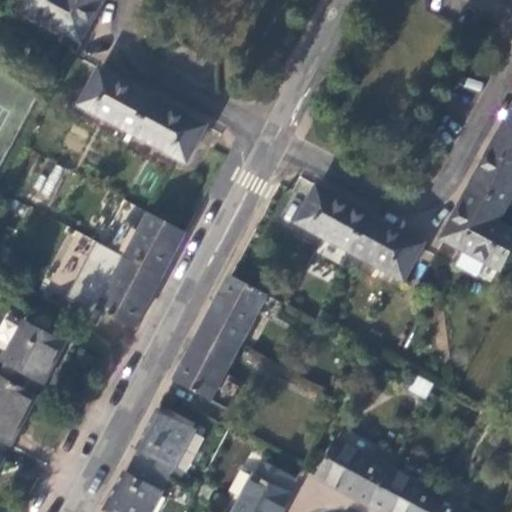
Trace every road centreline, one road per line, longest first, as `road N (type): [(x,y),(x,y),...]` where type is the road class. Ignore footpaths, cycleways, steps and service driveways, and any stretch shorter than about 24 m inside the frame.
road 1 (residential): [(76,511),(272,134)]
road 2 (residential): [(272,134),(418,207),(446,202),(511,80)]
road 3 (residential): [(132,0),(120,22),(128,56),(272,134)]
road 4 (residential): [(272,134),(346,0)]
